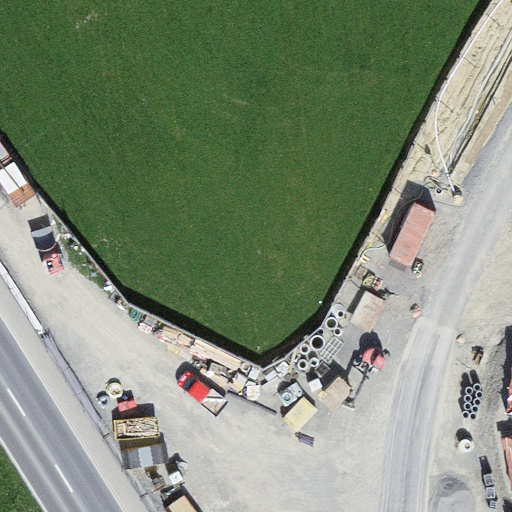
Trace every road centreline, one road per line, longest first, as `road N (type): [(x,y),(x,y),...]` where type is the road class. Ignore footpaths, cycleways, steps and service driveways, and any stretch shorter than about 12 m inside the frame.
road 1 (secondary): [(222,476),(64,345),(0,280)]
road 2 (primary): [(427,414),(369,405),(312,413),(262,439),(222,476)]
road 3 (primary): [(511,221),(427,414)]
road 4 (secondary): [(85,511),(0,375)]
